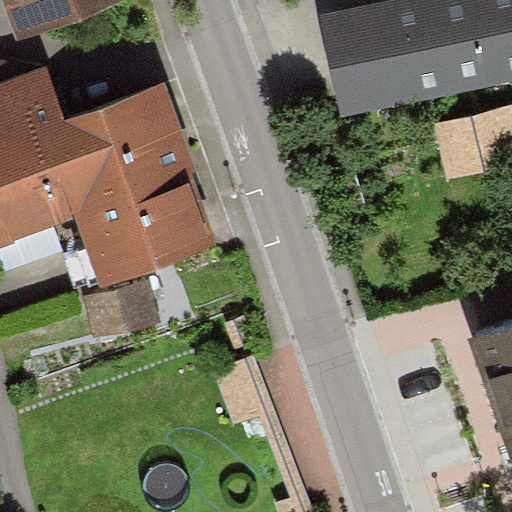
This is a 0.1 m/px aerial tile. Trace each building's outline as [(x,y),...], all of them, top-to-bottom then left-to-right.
[(13,0),(19,14),(36,7),(39,16),(79,0),(13,0)] [(511,0),(423,0),(331,21),(348,100),(511,65),(511,0)] [(0,85),(25,76),(21,58),(0,54),(0,85)] [(51,96),(37,97),(29,76),(25,76),(0,85),(0,225),(91,199),(103,185),(183,160),(153,87),(59,117),(51,96)] [(500,114),(452,124),(460,162),(508,152),(500,114)] [(207,233),(183,160),(103,185),(91,199),(101,232),(95,238),(109,273),(207,233)] [(145,280),(93,294),(102,328),(154,314),(145,280)] [(511,319),(480,330),(508,413),(511,411),(511,319)] [(315,500),(324,497),(317,478),(308,482),(315,500)]
